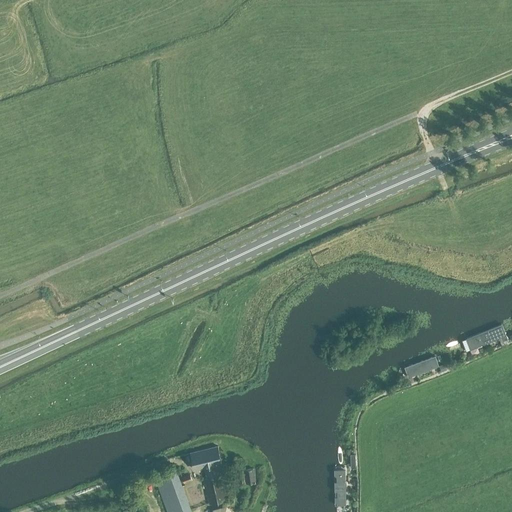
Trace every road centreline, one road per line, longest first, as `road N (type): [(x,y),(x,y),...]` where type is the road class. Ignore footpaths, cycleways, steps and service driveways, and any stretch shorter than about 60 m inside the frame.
road 1 (primary): [(511,136),(0,366)]
road 2 (track): [(419,112),(0,296)]
road 3 (track): [(501,0),(501,10),(275,13),(210,42),(140,60),(122,116)]
road 4 (track): [(501,10),(460,79),(419,112)]
